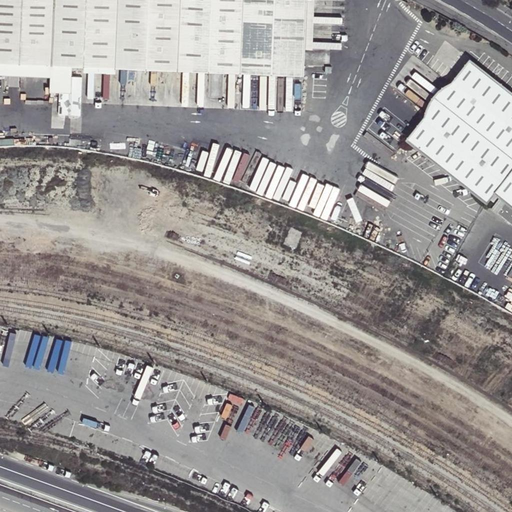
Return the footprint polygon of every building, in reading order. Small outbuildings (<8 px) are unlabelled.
[(0,0),(0,61),(48,63),(52,0),(0,0)] [(52,0),(48,63),(303,73),(305,0),(52,0)] [(311,35),(311,48),(338,48),(338,40),(323,40),(323,35),(311,35)] [(472,60),(408,139),(486,202),(495,193),(511,171),(511,92),(475,63),(472,60)] [(511,171),(495,193),(511,207),(511,171)]
